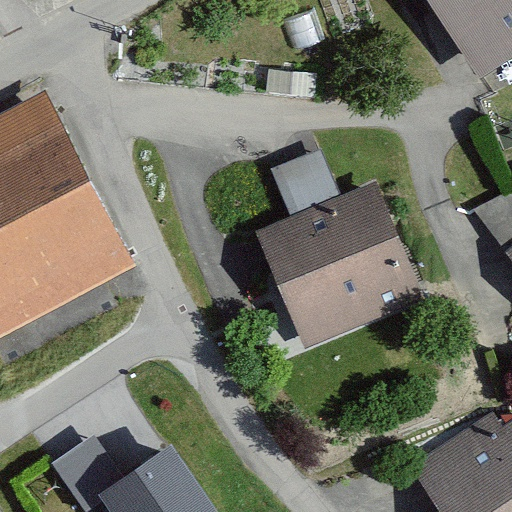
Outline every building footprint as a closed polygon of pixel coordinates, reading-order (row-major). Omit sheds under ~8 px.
[(511,0),(424,0),(474,77),(511,52),(511,0)] [(41,75),(0,96),(0,330),(136,260),(41,75)] [(366,181),(247,229),(294,342),(413,293),(366,181)] [(511,229),(495,242),(511,265),(511,229)] [(511,511),(511,405),(412,463),(440,511),(511,511)] [(105,498),(127,482),(95,435),(55,462),(87,510),(105,498)] [(210,511),(170,453),(127,482),(105,498),(114,511),(210,511)]
